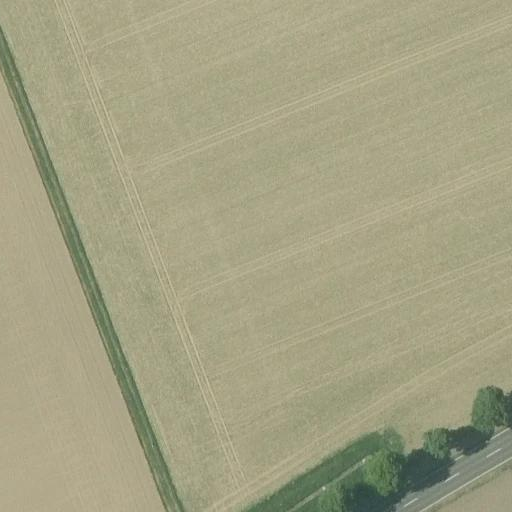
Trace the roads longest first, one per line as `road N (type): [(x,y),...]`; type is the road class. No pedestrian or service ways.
road 1 (track): [(0,43),(178,511)]
road 2 (secondary): [(511,448),(401,511)]
